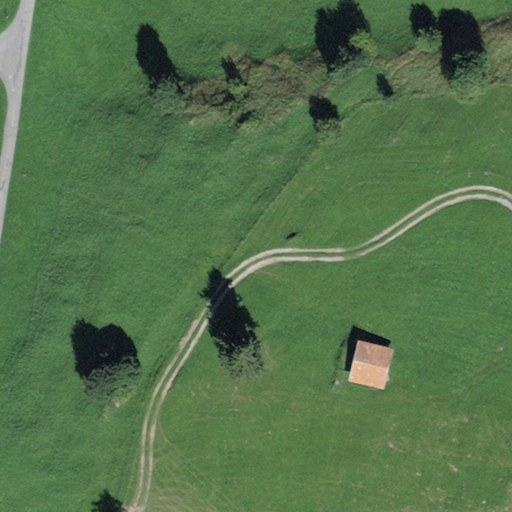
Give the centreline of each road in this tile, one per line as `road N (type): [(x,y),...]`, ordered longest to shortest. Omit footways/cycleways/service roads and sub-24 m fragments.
road 1 (track): [(125,511),(156,384),(230,286),(273,262),(376,245),(441,206),(478,204),(511,217)]
road 2 (tertiary): [(0,191),(23,44)]
